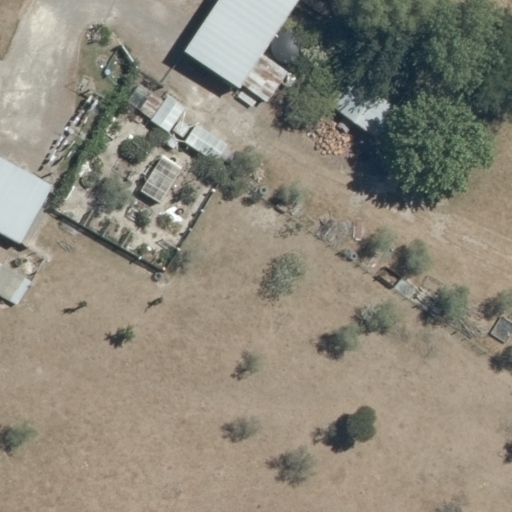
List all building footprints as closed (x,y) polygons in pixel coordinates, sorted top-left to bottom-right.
[(292,0),(203,0),(170,52),(255,107),(281,66),(259,52),(292,0)] [(393,101),(345,67),(314,111),(363,144),(393,101)] [(224,139),(148,85),(130,111),(206,164),(224,139)] [(0,236),(10,241),(41,184),(0,162),(0,236)] [(20,272),(0,261),(0,302),(4,304),(20,272)]
